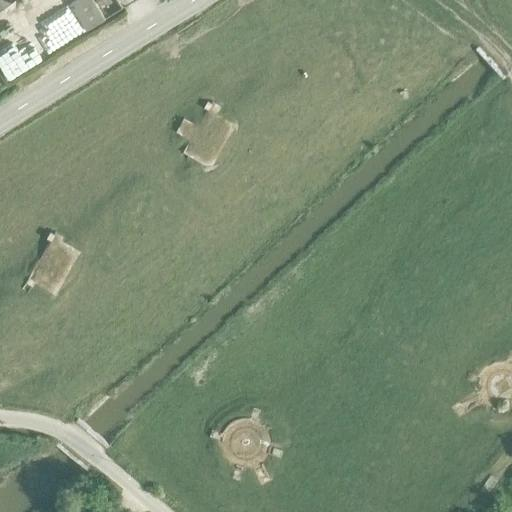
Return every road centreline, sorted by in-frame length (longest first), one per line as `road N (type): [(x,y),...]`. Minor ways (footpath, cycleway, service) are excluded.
road 1 (tertiary): [(0,119),(192,0)]
road 2 (unclassified): [(0,417),(61,428),(160,511)]
